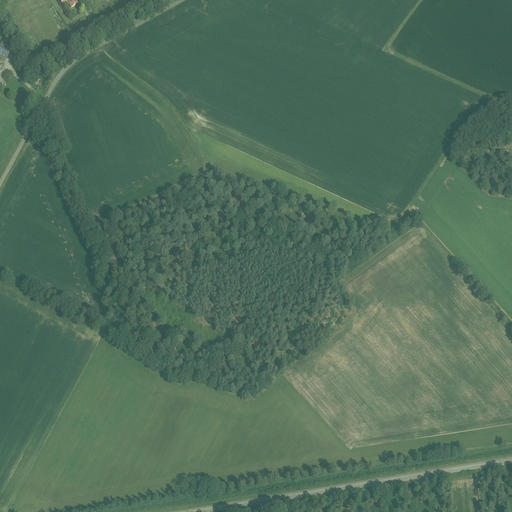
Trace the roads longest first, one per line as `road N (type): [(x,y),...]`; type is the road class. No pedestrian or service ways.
road 1 (unclassified): [(0,179),(56,78),(81,55),(183,0)]
road 2 (track): [(422,0),(388,49),(511,105)]
